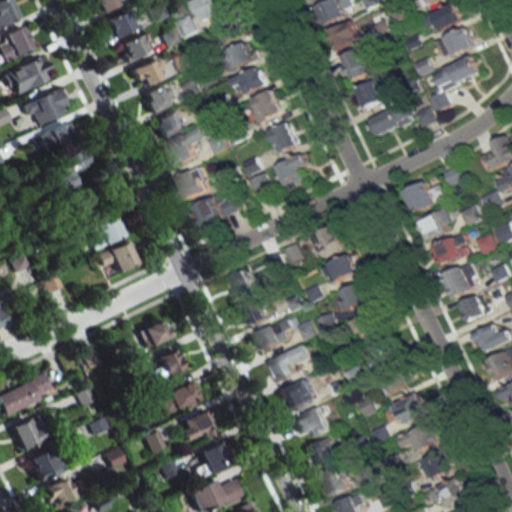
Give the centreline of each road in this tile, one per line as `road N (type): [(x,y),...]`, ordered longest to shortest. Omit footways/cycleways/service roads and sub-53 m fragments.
road 1 (residential): [(295,511),(49,0)]
road 2 (residential): [(511,499),(272,0)]
road 3 (residential): [(179,271),(457,136),(511,96)]
road 4 (residential): [(0,358),(179,271)]
